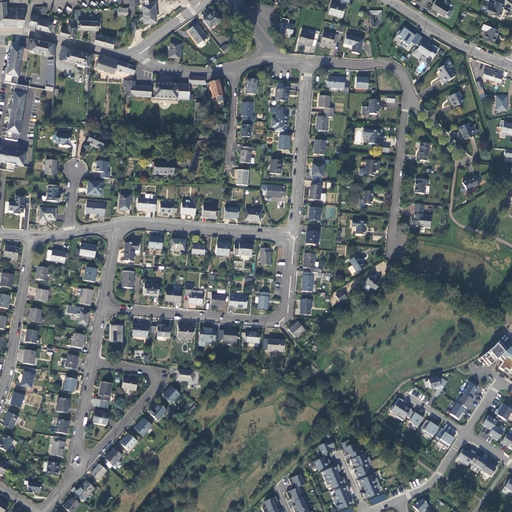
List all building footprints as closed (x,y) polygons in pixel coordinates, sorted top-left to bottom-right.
[(5,0),(0,0),(0,22),(3,23),(16,23),(20,24),(24,24),(25,9),(6,8),(5,0)] [(139,0),(140,5),(141,5),(143,23),(156,22),(156,17),(155,3),(152,3),(148,3),(147,0),(139,0)] [(435,0),(430,8),(444,16),(447,18),(449,17),(452,12),(452,10),(449,8),(436,0),(435,0)] [(481,10),(499,17),(504,4),(496,1),(493,9),(483,5),(481,10)] [(344,7),(340,6),(338,6),(338,5),(332,3),(329,14),(342,18),(344,7)] [(128,16),(128,7),(127,7),(121,8),(117,8),(118,16),(128,16)] [(210,29),(221,20),(214,11),(203,20),(210,29)] [(382,11),(368,11),(371,27),(377,27),(381,21),(382,11)] [(35,27),(38,16),(39,14),(32,12),(31,15),(29,25),(35,27)] [(35,27),(35,28),(40,30),(45,31),(54,33),(56,26),(52,25),(53,20),(38,16),(35,27)] [(75,22),(75,28),(76,28),(77,28),(77,29),(82,29),(89,30),(89,21),(84,21),(84,18),(75,17),(75,20),(75,22)] [(98,17),(90,17),(89,21),(89,30),(92,30),(94,30),(100,30),(101,22),(98,22),(98,17)] [(282,23),(280,33),(292,36),(294,26),(288,24),(289,20),(281,18),(280,22),(282,23)] [(75,22),(69,21),(68,31),(61,29),(59,34),(74,39),(76,28),(75,28),(75,22)] [(188,31),(198,44),(203,41),(207,38),(197,24),(188,31)] [(483,39),(493,43),(498,30),(483,24),(481,28),(486,30),(483,39)] [(336,31),(343,33),(345,27),(338,25),(336,31)] [(414,46),(415,44),(420,37),(416,34),(415,35),(414,36),(411,34),(412,33),(404,28),(401,32),(400,31),(396,35),(402,39),(400,41),(403,43),(401,45),(406,48),(410,43),(414,46)] [(314,35),(302,32),(298,44),(311,47),(314,35)] [(324,32),(321,44),(332,47),(332,45),(336,46),(338,36),(324,32)] [(106,37),(98,35),(96,35),(93,43),(112,48),(115,38),(106,36),(106,37)] [(346,36),(344,44),(353,46),(351,53),(359,55),(363,40),(346,36)] [(427,42),(420,37),(415,44),(419,47),(417,50),(416,50),(413,54),(418,58),(421,54),(427,58),(428,56),(432,58),(438,50),(432,45),(431,48),(429,46),(428,47),(425,45),(427,42)] [(28,38),(26,49),(29,49),(54,55),(55,55),(55,47),(55,44),(43,41),(28,38)] [(179,59),(181,45),(170,43),(169,48),(170,48),(169,58),(179,59)] [(220,49),(225,55),(230,51),(230,45),(224,45),(220,49)] [(59,59),(74,63),(78,64),(85,66),(90,67),(93,53),(87,52),(78,50),(68,47),(62,46),(59,59)] [(15,85),(16,85),(18,78),(21,60),(27,61),(27,57),(29,49),(26,49),(19,48),(17,47),(17,48),(16,48),(11,47),(10,56),(6,73),(5,83),(7,83),(11,84),(15,85)] [(133,75),(136,67),(129,65),(99,55),(95,68),(114,75),(115,70),(126,73),(133,75)] [(441,75),(443,78),(440,80),(443,84),(454,76),(449,69),(453,66),(449,60),(444,63),(445,64),(437,70),(441,75)] [(500,83),(503,76),(494,73),(495,71),(485,67),(482,78),(500,83)] [(506,80),(507,79),(508,73),(496,68),(495,71),(494,73),(503,76),(505,76),(504,80),(506,80)] [(343,89),(343,92),(348,93),(349,84),(344,84),(344,79),(328,77),(327,87),(343,89)] [(367,89),(368,79),(356,78),(355,88),(367,89)] [(256,95),(257,81),(247,80),(245,94),(256,95)] [(127,88),(127,96),(151,98),(151,87),(134,86),(135,82),(127,81),(127,88)] [(218,81),(209,83),(213,98),(216,97),(218,107),(224,105),(222,96),(218,81)] [(155,83),(154,98),(188,100),(189,97),(189,92),(185,92),(185,95),(180,94),(181,92),(177,92),(177,84),(155,83)] [(185,92),(189,92),(189,85),(177,84),(177,92),(181,92),(180,94),(185,95),(185,92)] [(27,87),(16,85),(15,85),(13,92),(14,93),(14,94),(13,96),(10,112),(7,130),(6,136),(5,136),(5,139),(17,142),(27,87)] [(288,90),(276,89),(275,101),(287,102),(288,90)] [(464,103),(458,92),(448,97),(454,108),(464,103)] [(324,108),(324,113),(333,114),(334,109),(329,108),(330,96),(319,96),(318,108),(324,108)] [(507,96),(496,96),(495,103),(496,103),(496,111),(507,111),(507,96)] [(369,100),(368,107),(368,114),(369,114),(377,115),(378,101),(369,100)] [(203,103),(195,103),(195,112),(202,112),(203,103)] [(243,117),(243,120),(256,121),(256,117),(251,117),(252,103),(242,103),(241,116),(243,117)] [(278,119),(273,118),(272,127),(275,128),(277,128),(277,130),(283,131),(283,128),(285,129),(287,129),(288,115),(287,115),(287,111),(286,111),(286,107),(278,107),(278,110),(277,110),(277,114),(278,114),(278,119)] [(333,118),(333,114),(324,113),(323,117),(317,116),(316,131),(326,132),(327,117),(333,118)] [(511,125),(506,124),(507,122),(501,121),(499,128),(502,129),(501,133),(506,134),(506,135),(511,136),(511,125)] [(227,125),(219,124),(218,133),(226,133),(227,125)] [(458,128),(465,141),(473,137),(473,136),(476,134),(477,132),(475,127),(472,126),(469,128),(467,124),(458,128)] [(251,126),(242,125),(241,137),(250,137),(251,126)] [(379,131),(365,130),(364,136),(369,136),(369,144),(378,145),(379,131)] [(86,143),(101,150),(106,140),(90,133),(86,143)] [(70,134),(56,134),(56,144),(64,144),(64,146),(69,146),(70,134)] [(278,150),(288,151),(290,136),(279,136),(278,150)] [(324,155),(325,141),(314,140),(313,154),(324,155)] [(420,143),(418,160),(427,161),(429,144),(420,143)] [(250,164),(250,158),(251,152),(255,152),(256,148),(251,148),(243,147),(242,151),(241,150),(240,163),(250,164)] [(5,149),(4,149),(0,148),(0,169),(14,172),(15,165),(23,167),(25,153),(18,152),(14,151),(5,149)] [(56,161),(46,160),(45,174),(56,174),(56,161)] [(271,160),(270,174),(280,174),(281,161),(271,160)] [(95,174),(98,174),(104,174),(106,175),(107,162),(96,161),(95,174)] [(374,176),(375,170),(375,166),(379,167),(379,162),(366,161),(365,169),(361,169),(359,170),(359,174),(361,176),(364,176),(364,175),(374,176)] [(173,175),(174,163),(168,163),(168,162),(154,162),(153,174),(168,175),(168,174),(173,175)] [(322,177),(324,165),(312,164),(311,176),(322,177)] [(238,170),(236,185),(247,186),(248,171),(238,170)] [(462,183),(467,191),(481,183),(477,176),(468,181),(467,180),(462,183)] [(428,185),(428,180),(416,179),(415,193),(424,194),(425,185),(428,185)] [(101,196),(102,183),(88,181),(87,194),(101,196)] [(48,185),(47,201),(59,202),(60,197),(57,197),(58,186),(48,185)] [(282,188),(282,187),(267,185),(266,196),(281,197),(281,196),(285,196),(285,189),(282,188)] [(309,200),(325,201),(325,195),(320,194),(321,186),(311,185),(309,200)] [(363,191),(362,200),(362,204),(365,205),(371,205),(372,192),(363,191)] [(129,211),(131,196),(120,195),(119,210),(129,211)] [(20,213),(23,213),(24,196),(15,196),(15,202),(9,202),(8,211),(14,211),(14,214),(20,215),(20,213)] [(151,212),(155,212),(156,197),(152,197),(152,199),(145,199),(138,198),(137,209),(149,210),(151,210),(151,212)] [(104,216),(105,204),(86,203),(86,213),(99,214),(99,216),(104,216)] [(172,213),(177,213),(177,205),(160,203),(159,213),(172,214),(172,213)] [(195,204),(182,203),(181,214),(194,215),(195,204)] [(216,207),(203,206),(202,217),(215,218),(216,207)] [(225,207),(224,218),(238,219),(238,209),(225,207)] [(319,221),(320,208),(309,207),(308,220),(319,221)] [(39,222),(44,222),(45,220),(46,220),(55,220),(56,209),(40,208),(39,222)] [(261,210),(246,209),(245,220),(260,222),(261,210)] [(412,221),(411,227),(424,228),(425,227),(429,228),(431,217),(421,216),(422,211),(414,210),(413,221),(412,221)] [(355,234),(364,235),(366,222),(352,221),(351,227),(356,227),(355,234)] [(317,244),(318,233),(307,232),(306,243),(317,244)] [(149,237),(148,248),(161,249),(162,238),(149,237)] [(184,250),(185,240),(171,239),(170,249),(184,250)] [(138,250),(139,244),(125,243),(123,261),(133,261),(134,254),(134,250),(138,250)] [(228,256),(229,244),(217,243),(216,255),(228,256)] [(94,258),(96,247),(81,244),(79,255),(94,258)] [(239,244),(234,244),(233,254),(250,256),(251,245),(239,244)] [(204,254),(205,246),(193,245),(192,253),(204,254)] [(3,257),(16,259),(18,249),(5,246),(3,257)] [(260,248),(261,266),(271,265),(270,252),(269,252),(269,248),(260,248)] [(52,251),(50,261),(64,263),(66,253),(52,251)] [(310,268),(309,273),(314,273),(318,273),(319,269),(318,269),(314,269),(314,262),(315,254),(305,253),(303,268),(310,268)] [(352,265),(356,272),(364,267),(357,256),(349,261),(352,265)] [(48,268),(37,266),(35,279),(46,281),(48,268)] [(94,282),(97,269),(86,267),(83,281),(94,282)] [(132,288),(134,272),(123,271),(122,288),(132,288)] [(312,292),(314,273),(309,273),(303,272),(301,291),(312,292)] [(0,286),(11,288),(13,275),(2,273),(0,284),(0,286)] [(364,284),(371,288),(375,291),(379,284),(373,280),(374,279),(369,276),(364,284)] [(143,295),(158,297),(159,285),(144,283),(143,295)] [(193,284),(186,283),(184,296),(189,296),(188,303),(202,305),(203,294),(192,293),(193,284)] [(48,291),(37,289),(35,300),(47,302),(48,291)] [(93,291),(82,289),(80,296),(79,303),(90,305),(93,291)] [(165,301),(180,303),(181,291),(166,290),(165,301)] [(343,291),(336,295),(340,301),(347,297),(343,291)] [(259,292),(258,309),(267,310),(269,293),(259,292)] [(235,294),(230,293),(229,306),(236,306),(236,307),(247,308),(248,297),(234,296),(235,294)] [(0,307),(7,309),(10,296),(0,294),(0,307)] [(211,305),(224,307),(225,296),(211,295),(211,305)] [(300,314),(310,315),(311,300),(301,299),(300,314)] [(30,308),(28,322),(39,323),(41,310),(30,308)] [(80,311),(79,315),(78,323),(87,325),(89,313),(80,311)] [(294,338),(305,330),(298,322),(288,330),(294,338)] [(133,325),(132,336),(147,338),(148,326),(133,325)] [(170,329),(162,328),(162,326),(157,325),(156,337),(170,338),(170,329)] [(122,342),(122,326),(111,326),(111,342),(122,342)] [(192,339),(193,327),(178,326),(177,338),(192,339)] [(214,343),(215,330),(200,328),(199,341),(214,343)] [(27,329),(25,342),(36,344),(38,331),(27,329)] [(236,342),(237,331),(223,330),(223,331),(222,340),(222,341),(236,342)] [(260,333),(245,332),(245,338),(241,338),(240,344),(244,345),(244,342),(259,343),(260,333)] [(84,335),(73,333),(71,347),(82,349),(84,335)] [(268,339),(267,350),(283,352),(284,341),(268,339)] [(506,351),(498,342),(490,350),(480,358),(488,366),(498,358),(501,362),(498,368),(511,377),(511,349),(509,348),(506,351)] [(25,350),(23,363),(34,365),(36,352),(25,350)] [(68,355),(65,367),(75,369),(78,357),(68,355)] [(193,371),(177,370),(176,380),(192,382),(193,371)] [(24,371),(20,386),(31,389),(35,374),(24,371)] [(76,380),(65,378),(63,390),(74,392),(76,380)] [(135,390),(137,380),(123,378),(122,388),(135,390)] [(437,390),(440,392),(447,382),(442,379),(438,380),(437,378),(428,380),(430,388),(434,387),(437,390)] [(102,395),(101,400),(100,406),(108,407),(109,402),(112,384),(101,382),(99,395),(102,395)] [(463,393),(473,400),(476,396),(473,395),(477,389),(469,384),(463,393)] [(162,396),(171,404),(179,394),(171,387),(162,396)] [(14,392),(10,405),(20,408),(24,396),(14,392)] [(461,398),(458,403),(466,409),(470,403),(471,404),(473,400),(463,393),(461,397),(461,398)] [(67,413),(69,399),(58,398),(56,412),(67,413)] [(411,411),(412,410),(405,406),(405,407),(401,404),(403,401),(399,398),(394,407),(393,406),(390,411),(394,414),(394,413),(398,415),(397,417),(402,421),(406,415),(407,416),(411,411)] [(467,411),(454,402),(451,406),(453,408),(449,414),(459,420),(462,415),(460,414),(461,412),(464,414),(467,411)] [(157,421),(167,410),(158,403),(152,410),(151,409),(148,412),(157,421)] [(497,409),(494,413),(507,422),(509,418),(508,417),(510,413),(511,414),(511,406),(510,406),(508,408),(502,404),(499,408),(501,409),(500,411),(497,409)] [(414,413),(411,411),(407,416),(407,417),(410,419),(409,421),(413,424),(412,425),(417,428),(424,417),(420,414),(420,415),(415,412),(414,413)] [(106,425),(108,414),(94,412),(92,422),(106,425)] [(2,425),(12,429),(17,418),(8,413),(2,425)] [(488,416),(482,425),(491,431),(494,426),(497,421),(488,416)] [(152,426),(144,419),(135,429),(143,436),(152,426)] [(58,420),(56,432),(67,434),(69,422),(58,420)] [(426,420),(420,429),(432,437),(438,428),(435,426),(433,425),(434,424),(430,422),(429,423),(426,420)] [(491,431),(488,435),(497,441),(503,431),(494,426),(491,431)] [(445,431),(441,429),(436,437),(440,440),(438,443),(447,449),(454,438),(445,432),(445,431)] [(136,441),(128,434),(120,444),(128,451),(136,441)] [(511,447),(511,437),(507,434),(501,443),(504,445),(505,444),(511,448),(511,447)] [(0,441),(0,448),(6,452),(13,440),(4,435),(0,441)] [(64,442),(64,438),(54,437),(51,455),(62,457),(65,442),(64,442)] [(319,459),(324,457),(327,456),(326,453),(329,452),(332,451),(330,448),(334,446),(331,439),(327,441),(327,442),(318,446),(321,453),(317,455),(319,459)] [(350,454),(352,458),(360,454),(358,450),(356,451),(353,443),(351,444),(349,440),(344,442),(346,447),(345,447),(347,450),(344,452),(345,454),(346,456),(350,454)] [(114,448),(104,459),(115,468),(120,463),(118,460),(122,456),(114,448)] [(457,458),(463,462),(462,463),(467,466),(476,453),(471,451),(469,454),(463,449),(457,458)] [(356,465),(357,468),(366,464),(371,462),(369,457),(365,459),(363,454),(350,460),(351,462),(352,465),(355,464),(356,465)] [(473,464),(472,466),(476,469),(477,468),(481,470),(487,461),(482,458),(482,459),(475,454),(470,462),(473,464)] [(319,459),(310,463),(312,468),(316,466),(318,471),(331,465),(330,463),(329,460),(325,461),(325,460),(324,457),(319,459)] [(491,463),(487,461),(481,470),(480,471),(484,474),(485,473),(490,477),(496,468),(490,465),(491,463)] [(48,462),(46,471),(46,475),(57,476),(59,464),(48,462)] [(99,464),(91,473),(98,480),(106,470),(99,464)] [(370,473),(366,464),(357,468),(356,468),(357,470),(357,472),(354,473),(355,475),(356,479),(370,473)] [(323,477),(325,481),(339,475),(338,473),(337,472),(341,470),(340,468),(338,465),(325,470),(327,475),(323,477)] [(297,487),(309,483),(307,478),(302,480),(300,474),(288,479),(290,483),(291,485),(294,483),(296,488),(297,487)] [(340,478),(339,475),(325,481),(327,485),(331,484),(333,489),(346,483),(345,481),(344,477),(340,479),(340,478)] [(364,486),(365,489),(379,483),(377,478),(373,480),(371,475),(358,481),(359,483),(360,486),(363,485),(364,486)] [(86,481),(77,491),(85,498),(94,488),(86,481)] [(40,493),(41,484),(27,482),(26,493),(31,493),(32,491),(40,493)] [(381,487),(379,483),(365,489),(366,491),(366,492),(363,494),(364,496),(365,499),(379,493),(377,489),(381,487)] [(332,497),(334,502),(348,496),(347,494),(346,492),(350,491),(348,488),(347,485),(334,491),(336,496),(332,497)] [(294,501),(305,496),(303,491),(299,492),(297,487),(296,488),(286,493),(287,495),(288,497),(291,496),(292,497),(294,501)] [(384,494),(369,500),(372,506),(386,500),(384,494)] [(308,502),(305,496),(294,501),(295,505),(296,507),(293,508),(294,511),(297,511),(306,508),(304,504),(308,502)] [(349,498),(348,496),(334,502),(336,506),(339,504),(342,509),(355,504),(353,500),(353,498),(349,499),(349,498)] [(72,511),(80,504),(71,497),(63,507),(68,511),(72,511)] [(263,511),(268,511),(277,509),(275,505),(275,504),(278,502),(277,500),(276,497),(264,502),(267,507),(262,509),(263,511)] [(417,511),(426,511),(428,511),(425,509),(428,506),(422,499),(418,501),(413,506),(415,509),(418,511),(417,511)]
